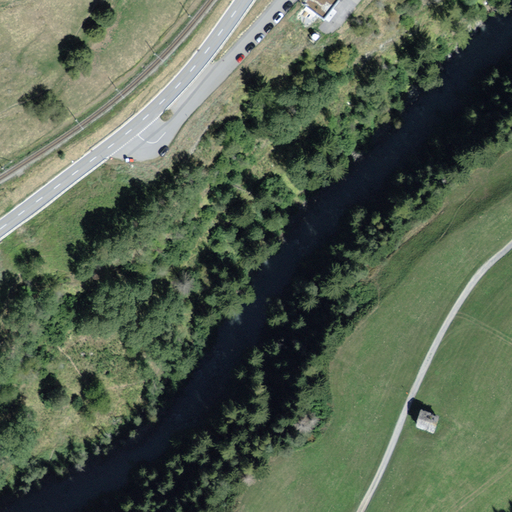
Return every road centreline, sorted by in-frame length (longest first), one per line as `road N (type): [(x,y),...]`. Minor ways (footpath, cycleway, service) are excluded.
road 1 (track): [(511,244),(478,274),(440,333),(359,511)]
road 2 (unclassified): [(282,0),(157,140),(142,141),(132,128)]
road 3 (primary): [(132,128),(180,82),(242,0)]
road 4 (primary): [(0,229),(132,128)]
